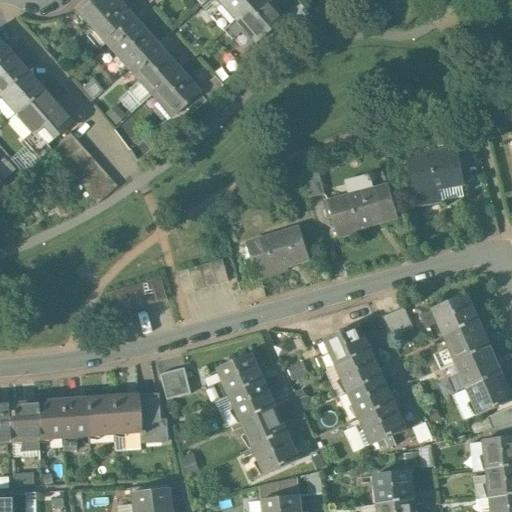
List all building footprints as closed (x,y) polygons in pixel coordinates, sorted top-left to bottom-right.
[(85,0),(75,10),(86,22),(110,0),(85,0)] [(114,0),(110,0),(86,22),(94,31),(96,29),(108,41),(132,20),(114,0)] [(206,0),(200,6),(200,7),(207,0),(215,0),(222,7),(235,21),(258,0),(206,0)] [(258,0),(235,21),(242,30),(244,29),(245,29),(255,41),(253,43),(254,44),(282,19),(281,18),(281,19),(264,0),(258,0)] [(380,0),(379,1),(387,10),(398,0),(380,0)] [(409,0),(398,0),(387,10),(395,20),(413,4),(409,0)] [(413,4),(395,20),(403,29),(422,13),(413,4)] [(222,7),(210,18),(222,32),(235,21),(222,7)] [(108,41),(105,44),(128,69),(155,46),(132,20),(108,41)] [(235,21),(222,32),(231,42),(245,29),(244,29),(242,30),(235,21)] [(155,46),(128,69),(140,82),(128,93),(139,106),(151,95),(178,72),(155,46)] [(6,54),(0,59),(0,93),(23,73),(6,54)] [(178,72),(151,95),(159,104),(161,103),(171,116),(168,118),(169,119),(183,107),(191,116),(205,103),(197,94),(198,93),(197,92),(197,93),(178,72)] [(23,73),(0,93),(0,95),(16,113),(40,92),(23,73)] [(214,78),(197,92),(198,93),(197,94),(205,103),(223,87),(214,78)] [(40,92),(16,113),(33,133),(34,133),(58,111),(40,92)] [(183,107),(169,119),(168,118),(162,124),(170,134),(191,116),(183,107)] [(34,133),(33,133),(25,141),(35,153),(69,122),(58,111),(34,133)] [(69,134),(49,151),(58,160),(77,143),(69,134)] [(77,143),(58,160),(65,169),(85,152),(77,143)] [(453,152),(408,160),(416,197),(438,192),(440,202),(464,198),(461,185),(463,185),(459,166),(458,166),(455,150),(453,151),(453,152)] [(85,152),(65,169),(73,178),(93,161),(85,152)] [(93,161),(73,178),(81,187),(100,169),(93,161)] [(318,168),(302,172),(309,199),(326,194),(318,168)] [(100,169),(81,187),(89,195),(108,178),(100,169)] [(108,178),(89,195),(97,205),(116,188),(108,178)] [(373,191),(324,204),(328,220),(334,218),(339,237),(360,231),(360,228),(383,221),(383,223),(396,219),(388,186),(373,190),(373,191)] [(300,230),(249,245),(258,278),(278,272),(277,268),(308,260),(300,230)] [(222,260),(211,264),(217,286),(229,282),(222,260)] [(211,264),(200,267),(206,289),(217,286),(211,264)] [(200,267),(188,270),(195,292),(206,289),(200,267)] [(188,270),(177,274),(183,296),(195,292),(188,270)] [(161,278),(150,281),(156,304),(167,300),(161,278)] [(150,281),(138,285),(145,307),(156,304),(150,281)] [(138,285),(127,288),(133,310),(145,307),(138,285)] [(263,286),(240,292),(243,305),(267,299),(263,286)] [(127,288),(115,291),(122,313),(133,310),(127,288)] [(115,291),(104,295),(111,317),(122,313),(115,291)] [(468,297),(421,317),(427,331),(444,324),(449,336),(479,323),(468,297)] [(404,308),(382,318),(391,338),(413,329),(404,308)] [(449,336),(446,337),(451,349),(434,356),(440,371),(457,363),(490,349),(479,323),(449,336)] [(358,326),(325,341),(330,354),(333,352),(340,366),(370,352),(358,326)] [(298,336),(275,346),(284,367),(308,357),(298,336)] [(490,349),(457,363),(462,375),(451,379),(458,394),(469,389),(501,375),(490,349)] [(340,366),(337,368),(343,380),(346,379),(352,392),(382,378),(370,352),(340,366)] [(253,356),(219,371),(225,383),(228,382),(234,395),(264,382),(253,356)] [(185,369),(159,376),(165,401),(191,395),(185,369)] [(511,400),(501,375),(469,389),(474,402),(477,401),(482,414),(511,401),(511,400)] [(352,392),(350,393),(355,404),(357,403),(364,417),(393,404),(382,378),(352,392)] [(234,395),(231,397),(237,409),(240,408),(246,421),(276,408),(264,382),(234,395)] [(156,394),(136,396),(139,432),(138,433),(139,445),(166,443),(164,421),(158,421),(156,394)] [(136,396),(110,398),(113,430),(122,429),(122,434),(138,433),(139,432),(136,396)] [(110,398),(85,400),(87,432),(97,431),(98,435),(113,434),(113,430),(110,398)] [(85,400),(60,401),(62,434),(72,433),(72,437),(74,437),(87,436),(87,432),(85,400)] [(60,401),(34,403),(37,436),(47,435),(47,439),(62,438),(62,434),(60,401)] [(34,403),(9,405),(11,437),(22,437),(24,454),(38,453),(37,436),(34,403)] [(364,417),(362,419),(367,431),(370,429),(377,443),(406,430),(393,404),(364,417)] [(9,405),(0,405),(0,442),(12,441),(11,437),(9,405)] [(511,407),(488,418),(493,430),(511,425),(511,407)] [(246,421),(243,423),(249,435),(251,434),(257,447),(288,433),(276,408),(246,421)] [(511,425),(493,430),(495,442),(511,440),(511,425)] [(72,433),(62,434),(62,438),(63,452),(75,451),(74,437),(72,437),(72,433)] [(257,447),(255,448),(261,461),(263,460),(269,474),(300,460),(288,433),(257,447)] [(511,440),(495,442),(486,443),(487,458),(490,457),(492,470),(511,468),(511,440)] [(511,468),(492,470),(488,471),(490,485),(494,484),(496,499),(511,496),(511,468)] [(320,473),(307,476),(309,497),(323,495),(320,473)] [(412,473),(376,478),(377,491),(380,491),(382,506),(416,501),(412,473)] [(166,491),(130,495),(131,511),(137,511),(169,508),(166,491)] [(511,511),(511,496),(496,499),(492,499),(494,511),(485,511),(511,511)] [(24,511),(24,497),(0,497),(0,511),(24,511)] [(302,511),(301,497),(264,501),(264,511),(302,511)] [(382,506),(379,506),(379,511),(416,511),(416,501),(382,506)]
